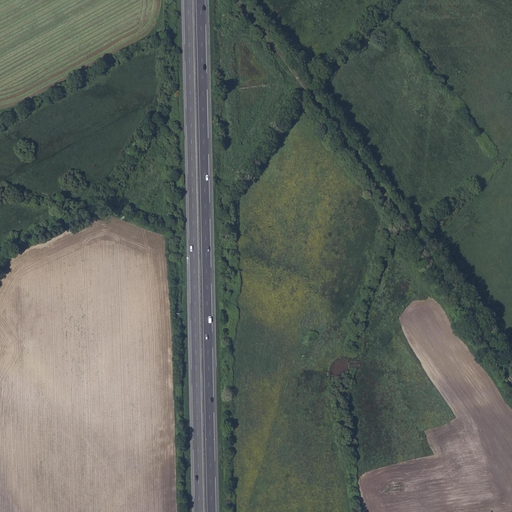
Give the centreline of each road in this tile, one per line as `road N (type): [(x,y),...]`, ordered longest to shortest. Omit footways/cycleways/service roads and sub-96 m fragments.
road 1 (trunk): [(211,511),(200,0)]
road 2 (trunk): [(188,0),(199,511)]
road 3 (track): [(511,384),(238,0)]
